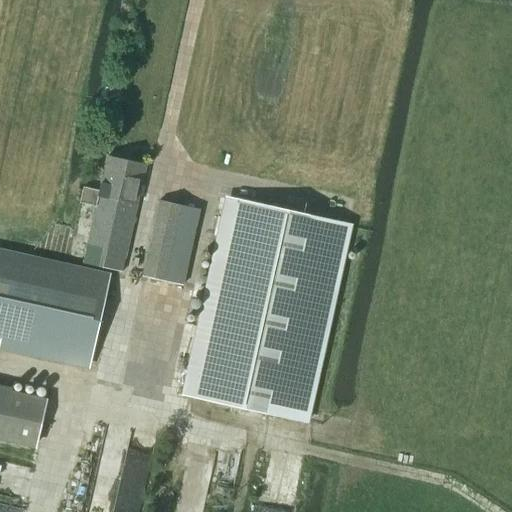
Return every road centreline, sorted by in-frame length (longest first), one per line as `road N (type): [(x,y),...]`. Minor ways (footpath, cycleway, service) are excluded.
road 1 (track): [(37,511),(61,417),(102,402),(193,0)]
road 2 (track): [(102,402),(453,486),(491,511)]
